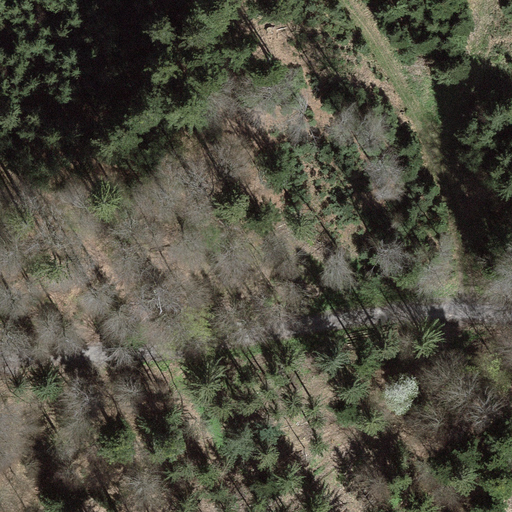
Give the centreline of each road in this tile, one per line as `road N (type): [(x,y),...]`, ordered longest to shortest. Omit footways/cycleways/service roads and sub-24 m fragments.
road 1 (track): [(262,511),(381,415),(461,305),(462,235),(444,171),(415,108),(336,0)]
road 2 (track): [(0,347),(179,340),(360,313),(511,304)]
